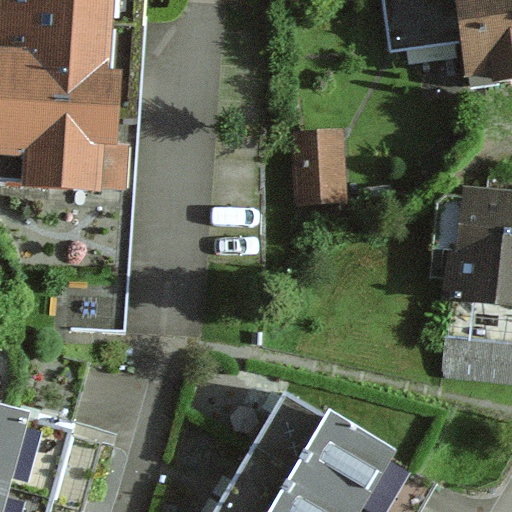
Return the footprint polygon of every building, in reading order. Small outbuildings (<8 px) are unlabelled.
[(0,0),(0,169),(27,171),(26,199),(125,205),(132,95),(123,95),(129,0),(0,0)] [(466,92),(511,85),(511,0),(382,0),(391,58),(459,48),(466,92)] [(347,135),(291,138),(296,214),(351,211),(347,135)] [(511,196),(464,191),(452,311),(511,316),(511,196)] [(511,348),(447,343),(443,382),(511,388),(511,348)] [(354,511),(408,511),(427,481),(286,398),(254,452),(354,511)] [(0,417),(0,511),(86,511),(105,445),(0,417)] [(230,511),(354,511),(254,452),(222,507),(230,511)]
